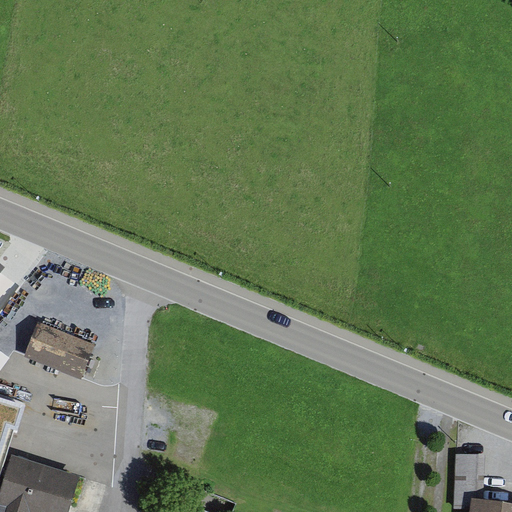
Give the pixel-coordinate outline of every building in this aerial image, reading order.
[(0,290),(16,273),(0,258),(0,290)] [(97,347),(42,325),(30,356),(84,378),(97,347)] [(0,384),(17,355),(0,345),(0,384)] [(489,457),(460,457),(460,496),(488,496),(489,457)] [(73,511),(83,483),(13,460),(0,500),(0,511),(73,511)]
